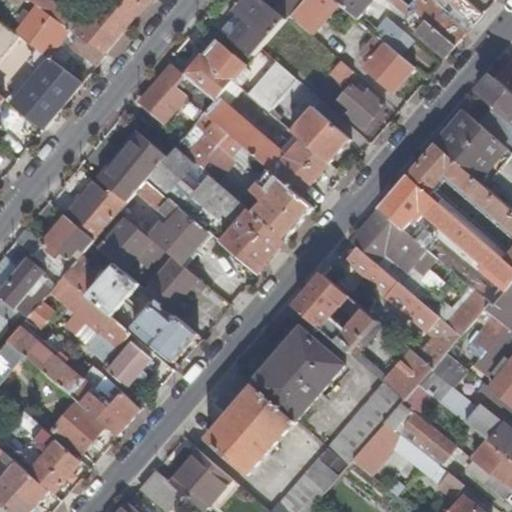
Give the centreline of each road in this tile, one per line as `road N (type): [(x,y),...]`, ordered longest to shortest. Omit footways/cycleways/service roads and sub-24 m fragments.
road 1 (residential): [(87,511),(511,25)]
road 2 (residential): [(0,218),(188,0)]
